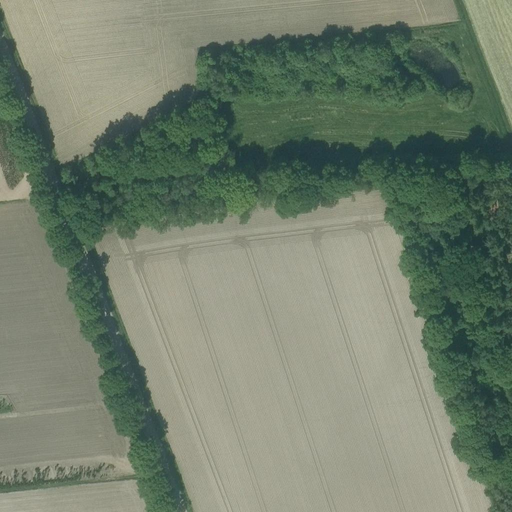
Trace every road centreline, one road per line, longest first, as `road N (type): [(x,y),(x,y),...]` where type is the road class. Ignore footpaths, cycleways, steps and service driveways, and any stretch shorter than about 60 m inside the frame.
road 1 (track): [(179,511),(56,197)]
road 2 (track): [(56,197),(0,49)]
